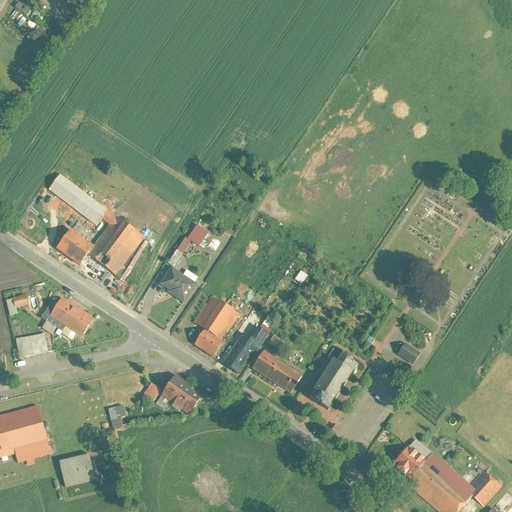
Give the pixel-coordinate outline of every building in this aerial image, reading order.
[(71,232),(56,252),(79,268),(88,256),(116,277),(144,238),(59,176),(47,192),(96,228),(101,221),(109,226),(93,248),(71,232)] [(207,233),(197,226),(187,239),(198,247),(207,233)] [(185,238),(167,264),(172,267),(190,242),(185,238)] [(159,284),(169,290),(167,293),(183,304),(185,301),(196,285),(170,268),(159,284)] [(13,299),(15,309),(26,307),(24,297),(13,299)] [(211,357),(221,342),(240,316),(212,297),(194,323),(204,330),(193,344),(211,357)] [(62,333),(65,328),(81,339),(94,320),(62,299),(59,303),(53,299),(40,318),(62,333)] [(269,335),(259,328),(252,339),(262,346),(269,335)] [(219,363),(237,376),(259,345),(241,332),(219,363)] [(48,355),(44,335),(15,341),(19,360),(48,355)] [(417,355),(403,345),(396,355),(410,365),(417,355)] [(264,352),(252,370),(290,395),(302,377),(264,352)] [(307,399),(326,410),(350,371),(331,360),(307,399)] [(187,417),(203,395),(176,375),(160,397),(187,417)] [(162,391),(152,384),(144,395),(154,402),(162,391)] [(123,406),(108,409),(111,421),(126,417),(123,406)] [(50,454),(47,445),(37,407),(0,416),(0,457),(15,454),(17,463),(50,454)] [(333,434),(338,427),(333,423),(328,430),(333,434)] [(391,466),(408,480),(424,461),(408,446),(391,466)] [(485,471),(471,487),(432,453),(424,461),(408,480),(406,483),(439,511),(456,511),(471,496),(484,508),(502,487),(485,471)] [(87,455),(58,462),(64,488),(93,481),(87,455)]
